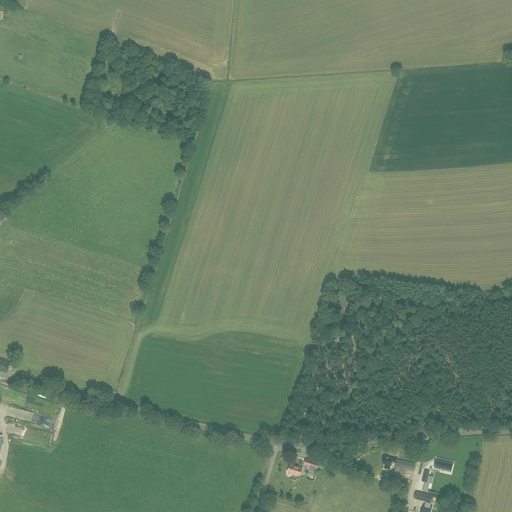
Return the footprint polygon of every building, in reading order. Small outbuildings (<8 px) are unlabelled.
[(347,301),(344,290),(346,289),(346,286),(339,287),(340,291),(338,291),(342,309),(348,308),(347,301)] [(0,368),(7,371),(10,362),(0,358),(0,368)] [(397,463),(398,459),(397,459),(389,457),(388,458),(384,456),(382,463),(391,465),(392,462),(396,463),(397,463)] [(318,463),(306,459),(305,464),(316,468),(318,463)] [(412,471),(414,463),(398,459),(397,463),(396,463),(393,474),(404,476),(406,470),(412,471)] [(436,460),(434,468),(440,470),(441,468),(448,470),(450,463),(436,460)] [(302,468),(290,464),(288,472),(294,474),(294,475),(297,476),(297,475),(300,475),(302,468)] [(428,495),(426,503),(431,505),(432,501),(441,504),(443,498),(428,495)]
